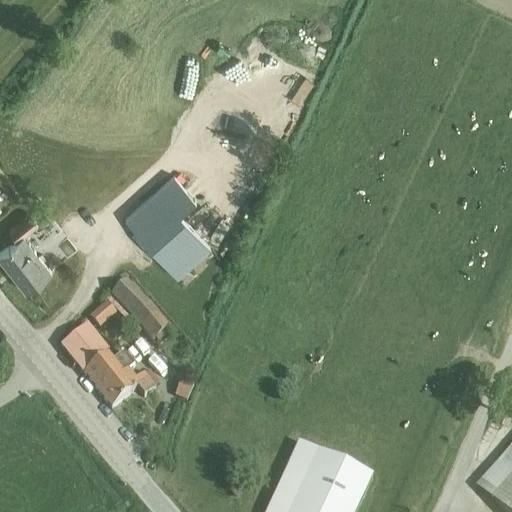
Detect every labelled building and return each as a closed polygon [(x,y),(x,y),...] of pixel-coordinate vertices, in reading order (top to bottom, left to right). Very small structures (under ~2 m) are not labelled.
[(27,163),(32,182),(42,179),(38,160),(27,163)] [(194,201),(172,177),(125,218),(178,277),(209,250),(178,215),(194,201)] [(0,254),(0,259),(27,293),(51,273),(22,237),(37,224),(20,204),(10,212),(20,224),(9,232),(17,241),(0,254)] [(126,286),(109,300),(141,334),(150,345),(166,333),(157,321),(126,286)] [(113,365),(91,338),(85,331),(61,350),(110,412),(129,397),(136,391),(147,382),(144,378),(135,385),(128,376),(134,372),(123,357),(113,365)] [(147,382),(136,391),(142,399),(154,390),(147,382)] [(195,388),(184,383),(183,382),(175,399),(180,401),(187,405),(195,388)] [(511,444),(479,483),(511,511),(511,444)] [(358,511),(373,472),(315,451),(293,511),(358,511)]
